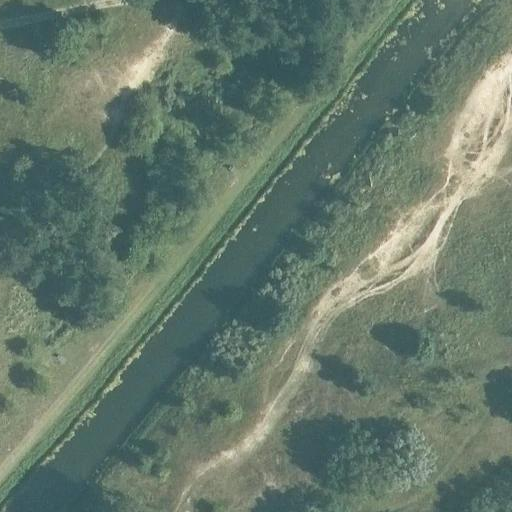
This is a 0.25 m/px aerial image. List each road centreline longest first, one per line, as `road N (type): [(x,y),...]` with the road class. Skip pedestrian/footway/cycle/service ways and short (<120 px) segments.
road 1 (track): [(0,475),(168,279),(388,0)]
road 2 (track): [(0,24),(124,0)]
